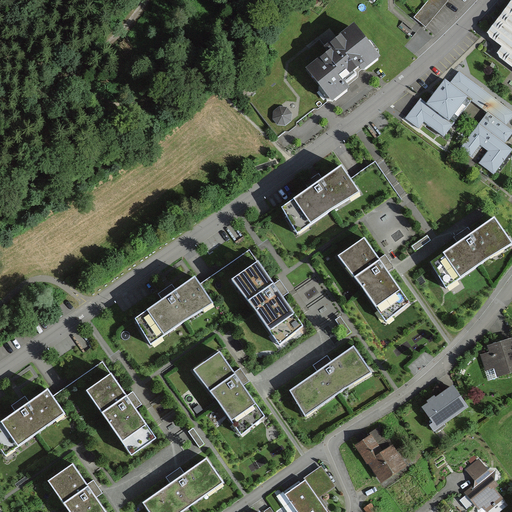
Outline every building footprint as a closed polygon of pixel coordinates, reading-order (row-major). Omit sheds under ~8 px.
[(511,14),(496,37),(511,48),(504,57),(511,63),(511,14)] [(307,71),(331,101),(351,85),(347,79),(362,66),(365,70),(383,55),(357,22),(327,46),(332,52),(307,71)] [(489,112),(480,125),(506,144),(511,135),(511,129),(506,125),(511,117),(511,110),(461,72),(453,83),(472,99),(489,112)] [(444,136),(472,99),(453,83),(448,79),(428,103),(422,99),(407,118),(419,128),(424,121),(444,136)] [(273,124),(291,125),(292,109),(275,107),(273,124)] [(511,152),(511,148),(506,144),(480,125),(462,148),(472,156),(482,145),(490,151),(481,163),(495,174),(511,152)] [(347,168),(283,211),(300,236),(364,194),(347,168)] [(511,235),(504,223),(434,267),(449,292),(511,252),(511,235)] [(368,243),(343,260),(385,323),(410,306),(368,243)] [(262,266),(237,283),(279,346),(304,329),(262,266)] [(203,280),(138,322),(155,347),(220,305),(203,280)] [(174,285),(160,292),(163,299),(177,292),(174,285)] [(491,352),(483,355),(487,370),(496,367),(499,376),(511,372),(511,338),(489,345),(491,352)] [(357,351),(292,393),(309,418),(373,376),(357,351)] [(223,357),(197,374),(239,437),(265,420),(223,357)] [(329,357),(314,364),(317,370),(332,363),(329,357)] [(113,378),(88,395),(130,458),(155,441),(113,378)] [(431,425),(436,433),(447,425),(446,423),(468,408),(454,387),(439,397),(438,395),(427,402),(428,404),(424,407),(435,423),(431,425)] [(58,391),(0,428),(0,443),(10,458),(74,416),(58,391)] [(16,411),(30,403),(27,397),(13,405),(16,411)] [(410,445),(393,419),(363,440),(381,465),(410,445)] [(356,443),(347,449),(357,466),(367,460),(356,443)] [(434,480),(415,453),(394,467),(412,495),(434,480)] [(476,483),(466,490),(482,511),(490,511),(506,501),(495,487),(499,484),(494,479),(495,471),(488,470),(480,460),(466,470),(476,483)] [(213,461),(148,503),(154,511),(190,511),(230,487),(213,461)] [(372,461),(367,465),(372,473),(378,469),(372,461)] [(105,511),(75,466),(50,483),(69,511),(105,511)] [(171,482),(185,473),(181,467),(167,477),(171,482)] [(400,494),(386,472),(359,490),(373,511),(400,494)] [(285,491),(297,507),(318,493),(307,476),(285,491)] [(318,493),(297,507),(299,511),(328,511),(330,511),(318,493)]
